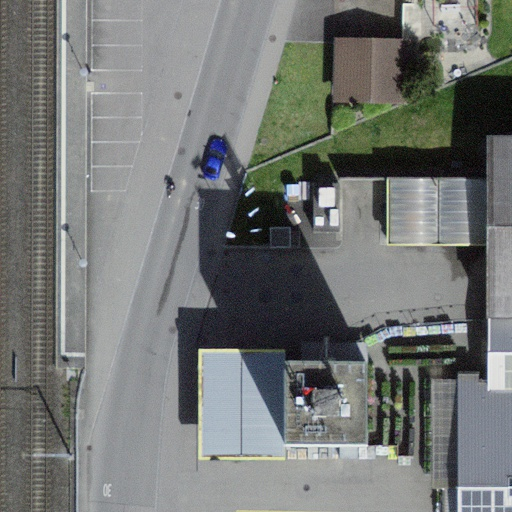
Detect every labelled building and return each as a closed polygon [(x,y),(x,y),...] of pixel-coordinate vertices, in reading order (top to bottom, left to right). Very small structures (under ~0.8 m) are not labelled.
[(402,44),(335,44),(334,99),(402,99),(402,44)] [(496,254),(497,377),(456,377),(457,511),(511,511),(511,147),(495,147),(496,254)] [(473,182),(391,184),(392,244),(474,242),(473,182)] [(286,459),(286,447),(286,365),(286,355),(202,355),(202,459),(286,459)] [(365,366),(286,365),(286,447),(365,447),(365,366)]
